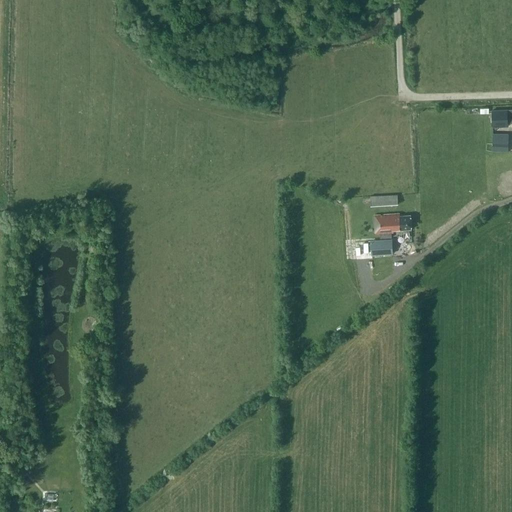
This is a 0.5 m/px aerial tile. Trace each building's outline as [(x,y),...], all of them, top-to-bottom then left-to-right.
[(492,111),(492,127),(493,128),(507,127),(507,115),(507,110),(492,111)] [(492,139),(492,152),(508,152),(509,140),(492,139)] [(370,196),(371,206),(398,204),(398,195),(370,196)] [(374,216),(375,234),(380,233),(381,238),(391,237),(391,232),(393,232),(393,231),(412,229),(410,215),(399,216),(399,214),(374,216)] [(371,244),(372,257),(393,255),(392,242),(371,244)] [(26,473),(32,464),(27,461),(21,470),(26,473)]
